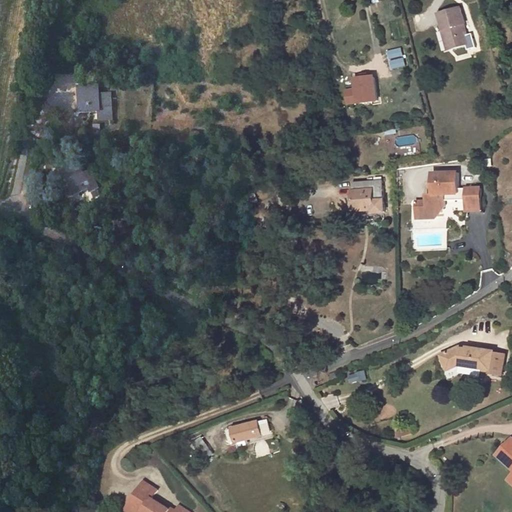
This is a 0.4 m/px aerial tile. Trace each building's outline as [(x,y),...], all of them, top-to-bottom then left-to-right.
[(446,32),(453,53),(471,47),(459,10),(437,18),(442,34),(446,32)] [(442,34),(449,54),(453,53),(446,32),(442,34)] [(391,70),(407,68),(404,48),(388,50),(391,70)] [(100,89),(79,88),(78,111),(97,113),(97,122),(109,124),(110,98),(99,98),(100,89)] [(355,91),(358,110),(375,107),(381,106),(378,88),(355,91)] [(398,137),(398,146),(394,146),(394,154),(418,153),(417,136),(398,137)] [(76,165),(58,171),(61,178),(68,197),(64,199),(67,207),(84,201),(80,191),(86,188),(76,165)] [(441,208),(451,208),(451,203),(451,202),(451,198),(465,198),(465,192),(465,173),(437,173),(437,193),(432,193),(432,199),(421,199),(421,218),(441,218),(441,208)] [(382,177),(353,181),(359,210),(376,206),(377,211),(387,209),(382,177)] [(61,178),(55,180),(64,199),(68,197),(61,178)] [(465,192),(465,198),(451,198),(451,202),(475,203),(475,192),(465,192)] [(475,203),(475,215),(490,215),(490,192),(475,192),(475,203)] [(418,235),(418,249),(443,249),(443,236),(418,235)] [(495,353),(495,351),(462,345),(441,355),(448,369),(462,363),(491,369),(491,372),(501,374),(506,355),(495,353)] [(329,373),(331,381),(340,378),(338,370),(329,373)] [(363,372),(349,375),(351,381),(365,378),(363,372)] [(335,394),(325,399),(330,411),(341,406),(335,394)] [(264,435),(274,432),(270,417),(260,420),(264,435)] [(260,420),(235,426),(239,441),(264,435),(260,420)] [(239,441),(235,426),(228,428),(232,443),(239,441)] [(511,438),(498,455),(505,461),(503,463),(511,470),(511,473),(506,481),(511,486),(511,438)] [(185,511),(181,509),(179,511),(168,511),(154,503),(159,493),(146,485),(129,511),(185,511)]
